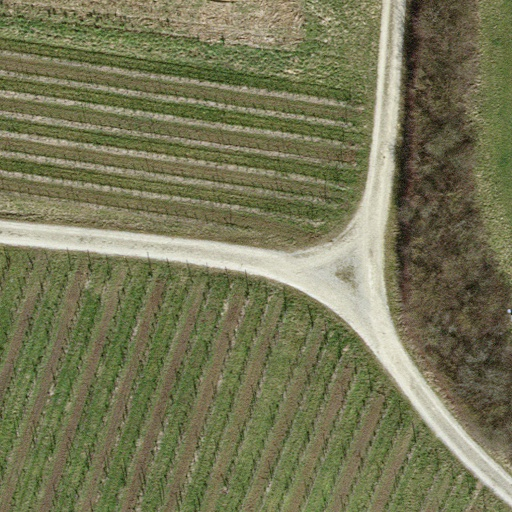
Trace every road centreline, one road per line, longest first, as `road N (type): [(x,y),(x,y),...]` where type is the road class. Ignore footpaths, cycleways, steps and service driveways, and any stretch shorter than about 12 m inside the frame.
road 1 (track): [(358,289),(293,267),(0,231)]
road 2 (track): [(358,289),(387,176),(401,0)]
road 3 (track): [(511,490),(467,450),(399,364),(358,289)]
